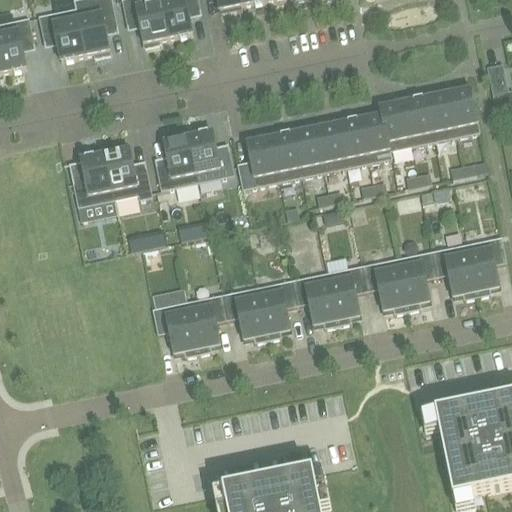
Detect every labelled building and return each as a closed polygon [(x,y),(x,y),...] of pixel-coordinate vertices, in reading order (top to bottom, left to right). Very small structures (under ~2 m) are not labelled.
[(74,5),(76,14),(86,61),(94,59),(95,62),(110,59),(110,56),(105,34),(118,32),(111,0),(108,0),(99,2),(98,0),(74,5)] [(159,0),(144,0),(122,5),(127,30),(140,27),(144,48),(145,48),(145,52),(161,48),(160,45),(169,43),(159,0)] [(159,0),(169,43),(193,38),(188,17),(201,15),(198,0),(159,0)] [(217,0),(220,15),(243,10),(240,0),(217,0)] [(264,0),(240,0),(243,10),(265,5),(264,0)] [(76,14),(39,22),(44,47),(57,44),(61,66),(86,61),(76,14)] [(0,29),(0,65),(3,78),(27,73),(22,52),(35,49),(30,24),(0,29)] [(511,109),(503,68),(488,72),(497,114),(511,111),(511,109)] [(471,93),(449,98),(458,142),(481,138),(471,93)] [(435,147),(458,142),(449,98),(426,103),(435,147)] [(426,103),(404,107),(413,152),(435,147),(426,103)] [(381,112),(392,164),(393,164),(391,156),(413,152),(404,107),(381,112)] [(382,120),(360,124),(370,169),(392,164),(381,112),(380,112),(382,120)] [(360,124),(338,129),(347,173),(370,169),(360,124)] [(338,129),(315,134),(324,178),(347,173),(338,129)] [(293,138),(302,183),(324,178),(315,134),(293,138)] [(213,137),(189,142),(198,188),(235,181),(230,155),(217,158),(213,137)] [(293,138),(270,143),(279,187),(302,183),(293,138)] [(198,188),(189,142),(181,143),(180,140),(164,143),(165,146),(169,168),(156,170),(161,195),(198,188)] [(238,169),(243,195),(279,187),(270,143),(248,148),(252,167),(238,169)] [(106,159),(115,205),(140,200),(141,205),(153,202),(147,172),(134,175),(130,154),(129,150),(113,154),(114,157),(106,159)] [(79,213),(115,205),(106,159),(82,164),(86,185),(73,187),(79,213)] [(465,181),(472,180),(477,179),(475,169),(463,171),(465,181)] [(465,181),(463,171),(451,173),(453,183),(465,181)] [(418,180),(420,191),(432,189),(430,178),(418,180)] [(418,180),(407,182),(409,193),(420,191),(418,180)] [(374,189),(376,200),(388,198),(386,187),(374,189)] [(374,189),(363,193),(365,202),(376,200),(374,189)] [(329,199),(332,209),(343,207),(341,196),(329,199)] [(332,209),(329,199),(317,201),(320,212),(332,209)] [(297,212),(286,214),(287,225),(299,223),(297,212)] [(467,250),(478,303),(491,300),(490,294),(500,292),(495,269),(507,266),(502,243),(467,250)] [(467,250),(432,257),(437,281),(449,279),(454,302),(464,300),(465,305),(478,303),(467,250)] [(398,264),(408,317),(422,314),(420,308),(430,306),(426,284),(437,281),(432,257),(398,264)] [(408,317),(398,264),(363,272),(368,297),(380,295),(384,316),(394,314),(395,320),(408,317)] [(328,279),(339,331),(352,329),(351,323),(361,321),(356,299),(368,297),(363,272),(328,279)] [(339,331),(328,279),(293,286),(298,311),(310,309),(314,330),(324,328),(325,334),(339,331)] [(269,346),(282,343),(281,337),(291,335),(286,314),(298,311),(293,286),(258,293),(269,346)] [(258,293),(223,300),(229,326),(240,324),(245,345),(254,342),(256,348),(269,346),(258,293)] [(229,326),(223,300),(188,307),(199,360),(213,357),(211,351),(221,349),(217,329),(229,326)] [(199,360),(188,307),(153,315),(158,339),(170,337),(175,359),(185,357),(186,363),(199,360)] [(476,511),(474,500),(511,492),(511,401),(422,420),(426,439),(441,436),(456,511),(476,511)] [(331,511),(324,477),(215,500),(217,511),(331,511)]
